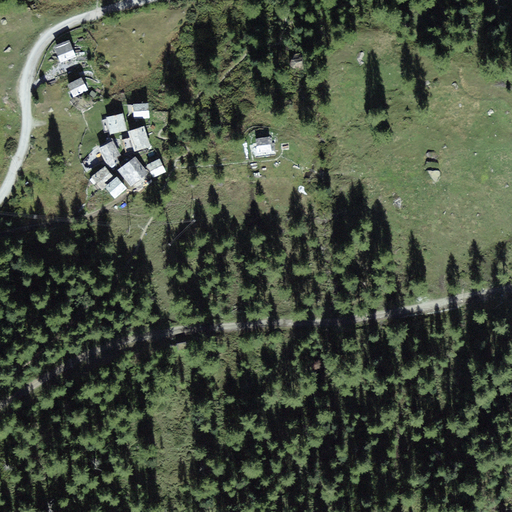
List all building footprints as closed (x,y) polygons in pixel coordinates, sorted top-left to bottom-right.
[(70,36),(54,42),(61,58),(76,52),(70,36)] [(82,72),(67,79),(74,93),(88,87),(82,72)] [(148,97),(134,100),(137,116),(151,113),(148,97)] [(122,108),(107,112),(111,131),(127,127),(122,108)] [(128,129),(136,148),(151,142),(144,123),(128,129)] [(270,131),(253,134),(256,153),(273,150),(270,131)] [(113,136),(98,144),(109,164),(123,156),(113,136)] [(135,153),(117,166),(131,184),(149,171),(135,153)] [(168,170),(160,155),(146,162),(155,177),(168,170)] [(113,172),(104,163),(90,175),(99,184),(113,172)] [(128,185),(115,172),(104,184),(116,196),(128,185)]
